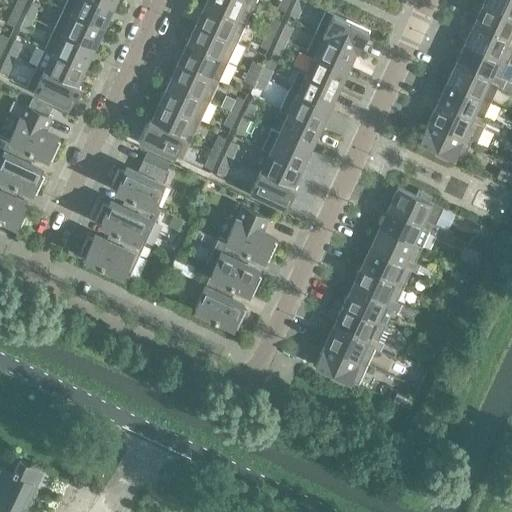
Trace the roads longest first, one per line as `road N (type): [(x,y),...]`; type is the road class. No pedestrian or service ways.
road 1 (residential): [(256,373),(430,0)]
road 2 (tertiary): [(325,511),(0,361)]
road 3 (residential): [(31,285),(161,0)]
road 4 (residential): [(256,373),(229,371),(31,285)]
